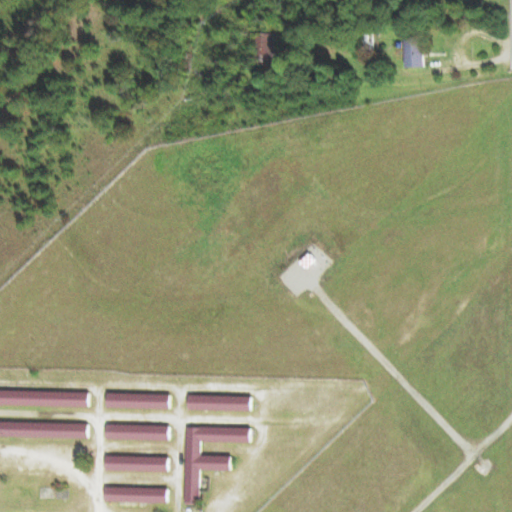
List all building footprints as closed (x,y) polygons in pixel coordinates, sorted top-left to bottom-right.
[(274,31),(257,32),(258,64),(275,64),(274,31)] [(409,65),(428,65),(427,36),(408,36),(409,65)] [(92,390),(0,388),(0,402),(91,405),(92,390)] [(110,405),(173,407),(173,392),(110,391),(110,405)] [(254,394),(191,393),(190,407),(254,409),(254,394)] [(91,422),(0,419),(0,433),(91,436),(91,422)] [(108,437),(171,438),(172,424),(109,422),(108,437)] [(189,425),(187,501),(203,502),(203,467),(234,468),(234,454),(204,453),(204,439),(253,440),(253,426),(189,425)] [(107,468),(171,470),(172,455),(108,453),(107,468)] [(106,499),(170,501),(170,486),(106,485),(106,499)]
